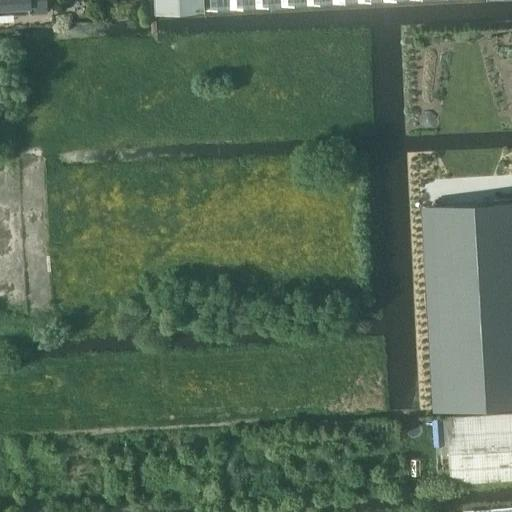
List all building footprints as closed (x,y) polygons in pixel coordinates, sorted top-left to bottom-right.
[(0,0),(0,13),(46,11),(45,0),(0,0)] [(154,0),(155,12),(368,0),(154,0)] [(482,173),(467,174),(469,191),(484,190),(482,173)] [(511,199),(432,204),(444,406),(511,402),(511,199)] [(436,446),(439,483),(449,482),(450,483),(511,479),(511,411),(442,416),(444,445),(436,446)] [(76,477),(77,488),(90,488),(88,437),(63,437),(64,477),(76,477)]
